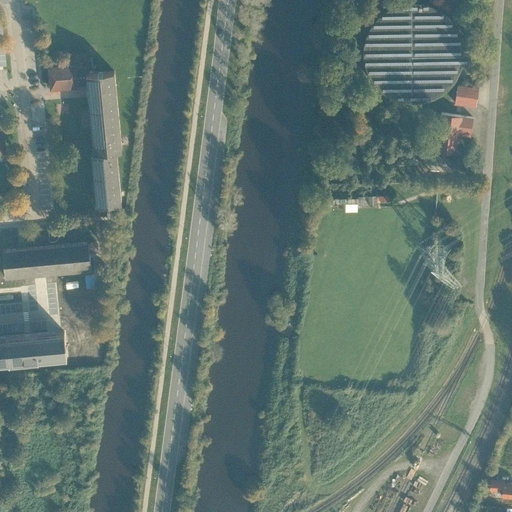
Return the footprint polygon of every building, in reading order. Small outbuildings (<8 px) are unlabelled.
[(371,76),(379,87),(389,94),(403,100),(417,101),(430,99),(440,94),(448,88),(455,80),(459,73),(462,65),(468,66),(471,54),(464,53),(464,45),(461,35),(457,26),(450,17),(442,10),(432,5),(423,2),(410,2),(398,4),(387,9),(378,17),(371,25),(367,34),(364,45),(364,55),(366,66),(371,76)] [(78,65),(46,67),(48,88),(86,84),(93,156),(90,157),(93,207),(122,204),(117,151),(123,150),(114,71),(86,73),(86,65),(78,65)] [(457,82),(454,101),(475,104),(478,85),(457,82)] [(441,111),(435,148),(449,150),(448,159),(453,160),(454,151),(456,151),(458,132),(470,134),(473,116),(441,111)] [(379,193),(370,193),(370,202),(379,202),(379,193)] [(348,196),(348,208),(360,208),(361,196),(348,196)] [(89,240),(3,249),(5,276),(91,267),(89,240)] [(86,274),(88,286),(105,283),(103,271),(86,274)] [(0,362),(9,361),(9,362),(39,360),(39,359),(67,356),(65,330),(0,336),(0,362)] [(511,480),(505,480),(505,477),(491,477),(491,489),(504,490),(504,496),(511,496),(511,480)]
